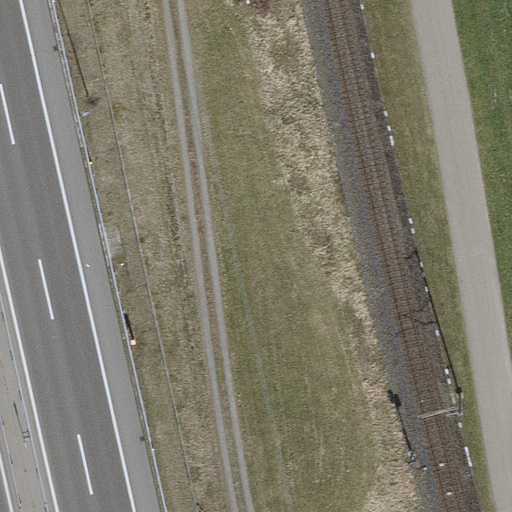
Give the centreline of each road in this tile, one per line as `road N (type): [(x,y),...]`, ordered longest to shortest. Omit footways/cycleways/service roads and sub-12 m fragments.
road 1 (track): [(165,0),(229,511)]
road 2 (track): [(511,464),(432,0)]
road 3 (motorway): [(97,511),(0,74)]
